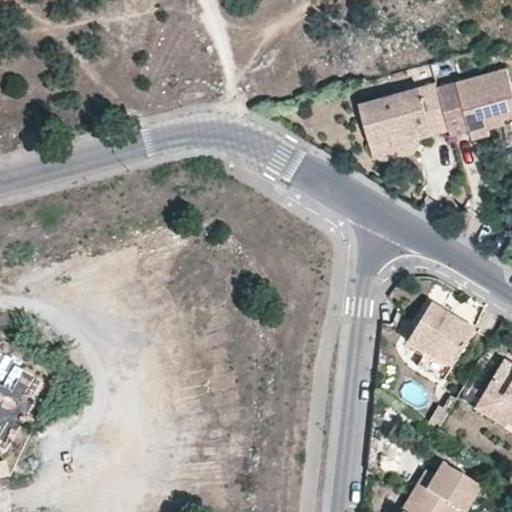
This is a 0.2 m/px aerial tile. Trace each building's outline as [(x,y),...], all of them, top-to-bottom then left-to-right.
[(511,89),(507,69),(457,81),(437,87),(449,130),(450,134),(470,128),(472,137),(492,132),(491,127),(488,117),(511,110),(511,89)] [(437,87),(435,82),(358,102),(369,145),(391,139),(392,144),(449,130),(437,87)] [(511,110),(488,117),(491,127),(504,124),(503,118),(511,115),(511,110)] [(450,364),(473,325),(430,299),(407,338),(450,364)] [(497,401),(495,405),(511,415),(511,373),(511,374),(498,365),(482,392),(497,401)] [(433,511),(437,511),(446,499),(462,509),(466,511),(482,486),(444,463),(436,477),(428,488),(420,484),(412,498),(433,511)] [(436,477),(427,472),(420,484),(428,488),(436,477)] [(433,511),(412,498),(403,511),(433,511)] [(460,511),(462,509),(446,499),(437,511),(460,511)]
